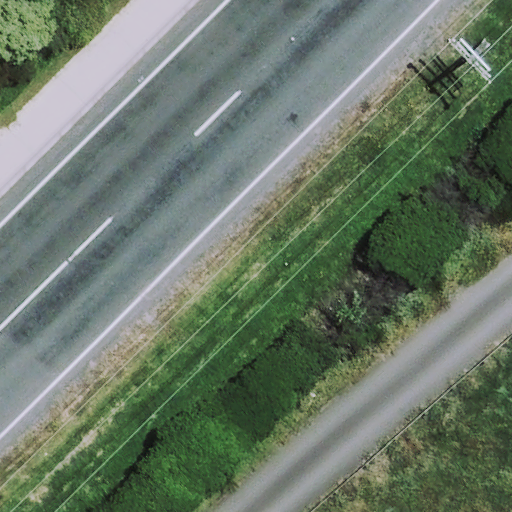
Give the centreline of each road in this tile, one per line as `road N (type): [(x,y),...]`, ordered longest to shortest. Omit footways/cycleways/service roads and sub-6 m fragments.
road 1 (tertiary): [(330,0),(0,327)]
road 2 (unknown): [(511,316),(431,377),(284,511)]
